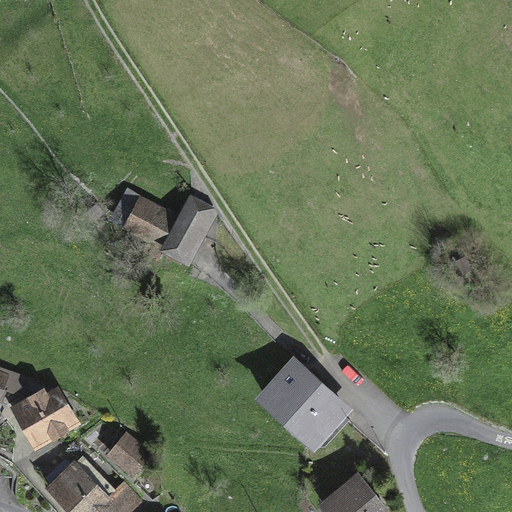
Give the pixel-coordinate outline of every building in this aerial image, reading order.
[(177,214),(129,186),(110,218),(187,264),(219,209),(190,192),(177,214)] [(352,403),(299,356),(262,398),(315,445),(352,403)] [(12,372),(0,367),(0,400),(1,401),(12,372)] [(80,421),(58,382),(48,388),(45,384),(11,403),(35,446),(80,421)] [(117,425),(100,451),(129,468),(145,443),(117,425)] [(82,451),(47,486),(72,511),(102,511),(123,491),(82,451)] [(394,511),(362,475),(327,505),(333,511),(394,511)]
